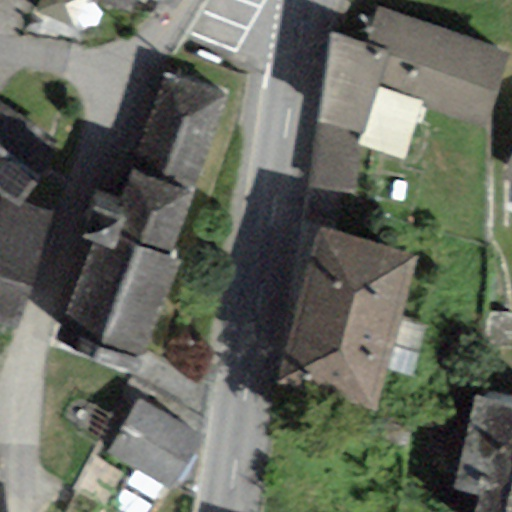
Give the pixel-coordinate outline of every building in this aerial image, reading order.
[(104,0),(132,10),(135,0),(104,0)] [(511,56),(377,7),(366,43),(330,32),(317,122),(359,136),(379,87),(484,126),(511,56)] [(225,96),(165,73),(117,201),(98,194),(80,237),(91,241),(53,340),(135,371),(140,358),(177,263),(168,260),(193,193),(188,191),(225,96)] [(61,150),(0,107),(0,194),(17,206),(20,202),(61,150)] [(351,200),(359,136),(317,122),(306,192),(351,200)] [(511,146),(498,177),(511,183),(511,146)] [(52,213),(20,202),(17,206),(0,194),(0,228),(42,241),(52,213)] [(0,322),(17,328),(42,241),(0,228),(0,322)] [(418,257),(316,228),(272,382),(374,411),(385,370),(402,317),(418,257)] [(426,325),(402,317),(385,370),(409,378),(426,325)] [(511,511),(511,404),(473,395),(451,487),(481,494),(477,511),(511,511)] [(203,438),(138,402),(107,454),(172,490),(203,438)]
